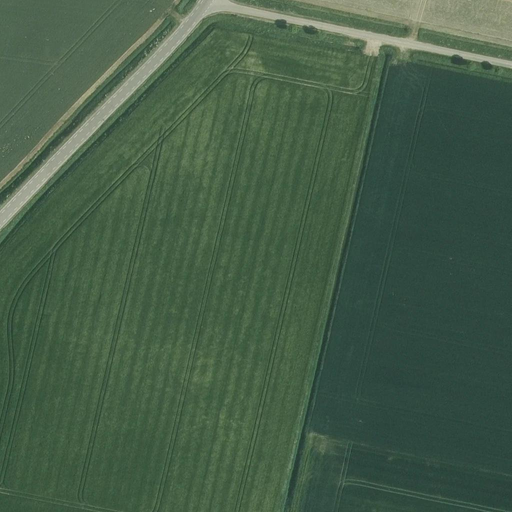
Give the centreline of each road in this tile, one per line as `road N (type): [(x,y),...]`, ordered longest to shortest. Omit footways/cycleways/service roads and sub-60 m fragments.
road 1 (unclassified): [(511,65),(213,0)]
road 2 (tertiary): [(0,222),(207,0)]
